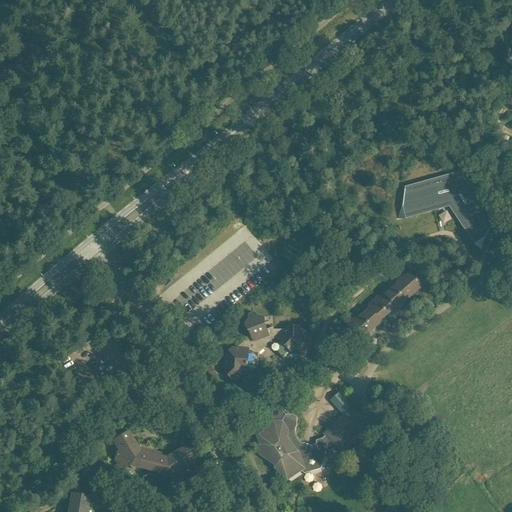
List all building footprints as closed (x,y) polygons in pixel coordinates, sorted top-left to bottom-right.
[(403,206),(398,219),(450,204),(451,205),(457,215),(463,224),(480,250),(485,238),(485,237),(489,232),(495,223),(490,216),(462,174),(405,189),(403,206)] [(407,276),(405,275),(402,273),(396,274),(398,284),(387,294),(382,293),(370,304),(370,309),(359,319),(356,318),(349,324),(349,327),(345,330),(357,344),(382,322),(381,320),(396,306),(398,308),(423,286),(411,273),(407,276)] [(257,316),(255,313),(249,315),(249,319),(246,325),(247,327),(249,331),(250,331),(251,336),(245,338),(246,341),(237,348),(233,348),(225,355),(224,366),(222,367),(233,380),(240,381),(241,373),(243,370),(257,371),(259,354),(265,348),(265,347),(268,346),(272,350),(274,348),(286,360),(296,350),(299,350),(305,356),(310,351),(310,334),(307,334),(299,327),(288,327),(286,330),(274,330),(273,328),(267,330),(265,325),(265,321),(264,318),(257,316)] [(391,332),(398,335),(400,331),(405,327),(409,326),(407,318),(401,319),(393,326),(391,332)] [(330,400),(342,413),(352,405),(339,391),(330,400)] [(297,427),(297,417),(288,414),(286,416),(284,415),(285,413),(279,408),(273,412),(273,420),(274,420),(274,421),(256,433),(261,445),(258,452),(260,455),(275,465),(275,468),(288,480),(301,471),(305,474),(321,469),(325,457),(329,459),(339,450),(343,455),(354,445),(352,442),(363,432),(365,433),(371,426),(366,421),(364,418),(361,421),(351,409),(340,419),(340,421),(325,434),(326,436),(322,439),(317,440),(316,444),(310,446),(310,445),(304,443),(303,444),(301,443),(299,441),(297,437),(296,434),(296,432),(296,429),(296,427),(297,427)] [(395,434),(405,449),(411,444),(401,430),(395,434)] [(119,467),(124,469),(129,465),(132,469),(135,467),(162,474),(165,477),(168,475),(172,481),(177,482),(184,478),(186,470),(185,468),(195,461),(186,446),(166,458),(162,457),(160,454),(147,450),(143,452),(140,451),(128,431),(112,440),(119,451),(117,452),(115,460),(119,467)] [(42,461),(54,472),(62,462),(50,452),(42,461)] [(89,496),(71,493),(68,511),(92,511),(90,509),(88,508),(89,496)] [(191,511),(196,511),(202,509),(203,511),(209,511),(203,499),(188,507),(191,511)]
